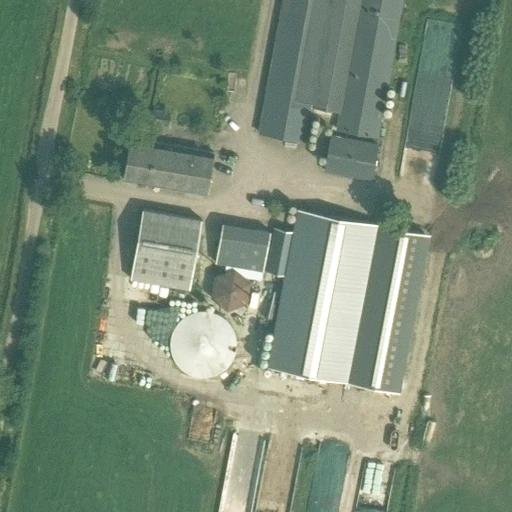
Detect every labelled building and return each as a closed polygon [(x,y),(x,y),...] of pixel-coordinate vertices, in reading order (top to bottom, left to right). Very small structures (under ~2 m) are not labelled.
[(283,0),(259,133),(307,142),(313,107),(340,112),(337,130),(377,137),(401,0),(283,0)] [(169,126),(172,114),(155,111),(153,123),(169,126)] [(331,136),(325,172),(370,180),(377,144),(331,136)] [(148,189),(149,185),(209,195),(216,153),(133,140),(126,181),(138,183),(137,187),(148,189)] [(287,275),(270,367),(394,390),(424,233),(300,210),(295,233),(275,229),(267,271),(287,275)] [(202,222),(144,211),(131,280),(190,290),(202,222)] [(223,224),(216,263),(264,272),(271,232),(223,224)] [(207,312),(204,312),(201,312),(198,312),(196,313),(193,314),(190,315),(188,316),(185,317),(183,319),(181,321),(179,323),(177,325),(175,328),(174,330),(173,333),(172,336),(171,339),(171,342),(171,345),(171,347),(171,350),(172,353),(172,356),(174,359),(175,361),(176,364),(178,366),(180,368),(182,370),(185,372),(187,374),(190,375),(192,376),(195,377),(198,378),(201,378),(207,378),(210,378),(213,378),(215,377),(218,376),(221,375),(223,373),(225,371),(228,370),(230,367),(231,365),(233,363),(235,360),(236,358),(237,355),(237,352),(238,349),(238,347),(238,344),(238,341),(237,338),(237,335),(236,332),(235,330),(233,327),(231,325),(230,323),(228,321),(225,319),(223,317),(221,316),(218,314),(215,313),(213,313),(210,312),(207,312)] [(121,471),(136,392),(87,382),(72,462),(121,471)]
